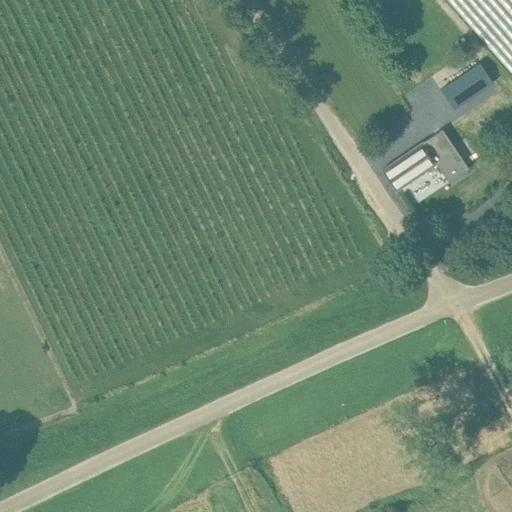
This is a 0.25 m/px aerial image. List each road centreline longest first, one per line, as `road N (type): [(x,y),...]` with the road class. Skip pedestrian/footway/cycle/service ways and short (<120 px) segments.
road 1 (unclassified): [(2,511),(450,305)]
road 2 (unclassified): [(450,305),(394,206),(243,0)]
road 3 (track): [(450,305),(511,412)]
